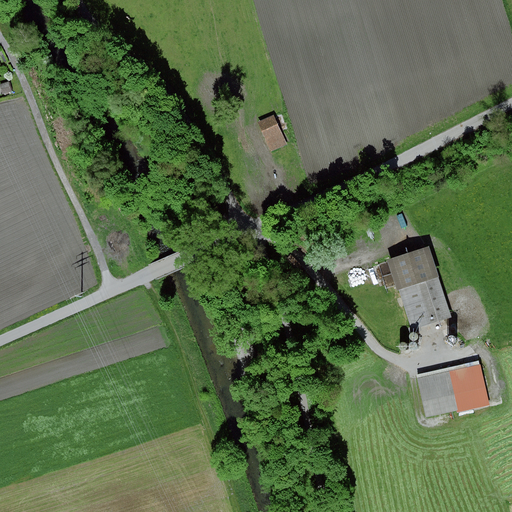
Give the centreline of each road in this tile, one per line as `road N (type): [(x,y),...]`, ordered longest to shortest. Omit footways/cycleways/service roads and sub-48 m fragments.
road 1 (track): [(325,511),(275,285),(251,228),(170,97),(90,21),(79,0)]
road 2 (track): [(511,103),(145,276)]
road 3 (track): [(485,352),(409,362),(386,357),(264,222)]
road 4 (track): [(0,37),(112,291)]
road 5 (track): [(145,276),(236,511)]
road 6 (track): [(112,291),(0,343)]
